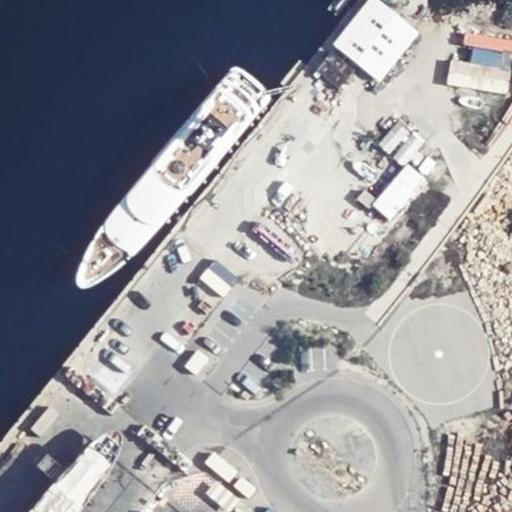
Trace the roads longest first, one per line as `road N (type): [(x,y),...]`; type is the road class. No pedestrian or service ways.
road 1 (unknown): [(138,471),(93,437),(68,436),(0,511)]
road 2 (unknown): [(391,90),(480,180)]
